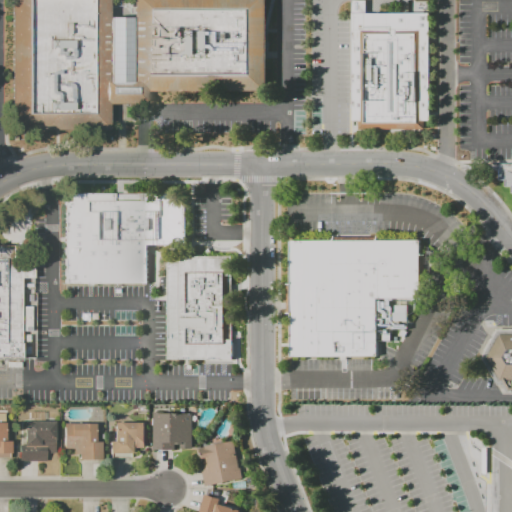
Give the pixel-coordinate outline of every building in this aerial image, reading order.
[(9,0),(9,129),(106,130),(107,104),(120,104),(145,104),(145,94),(145,91),(266,91),(266,0),(131,0),(131,18),(108,18),(108,0),(9,0)] [(356,14),(430,14),(429,121),(421,121),(421,127),(365,127),(365,119),(356,119),(356,14)] [(511,188),(508,188),(496,165),(511,165),(511,188)] [(63,200),(68,200),(68,192),(115,192),(115,200),(119,200),(137,200),(137,193),(186,193),(187,245),(150,245),(150,283),(142,284),(64,284),(63,200)] [(289,241),(330,240),(330,235),(370,234),(370,239),(416,238),(416,294),(377,295),(378,356),(291,357),(289,241)] [(0,245),(33,245),(33,277),(20,277),(20,358),(16,358),(0,358),(0,245)] [(167,255),(233,255),(232,275),(226,275),(225,340),(235,340),(235,360),(167,360),(167,255)] [(395,323),(395,313),(397,314),(397,307),(410,306),(410,322),(395,323)] [(511,394),(501,395),(481,356),(497,330),(511,329),(511,394)] [(28,411),(44,411),(44,421),(27,421),(28,411)] [(153,449),(152,411),(159,411),(159,413),(192,413),(192,448),(179,448),(179,443),(176,443),(176,441),(174,441),(174,449),(153,449)] [(0,413),(5,413),(5,441),(10,441),(10,454),(0,454),(0,413)] [(18,461),(18,445),(24,445),(24,421),(27,421),(44,421),(54,421),(54,453),(45,453),(45,461),(18,461)] [(63,448),(63,423),(94,423),(95,442),(100,442),(100,459),(78,459),(78,454),(72,454),(72,448),(63,448)] [(109,453),(109,441),(113,441),(114,423),(145,423),(145,448),(137,448),(137,453),(109,453)] [(205,486),(201,466),(208,465),(206,458),(202,459),(199,447),(234,441),(239,468),(241,468),(243,478),(205,486)] [(198,511),(204,494),(220,499),(219,504),(241,511),(240,511),(198,511)]
